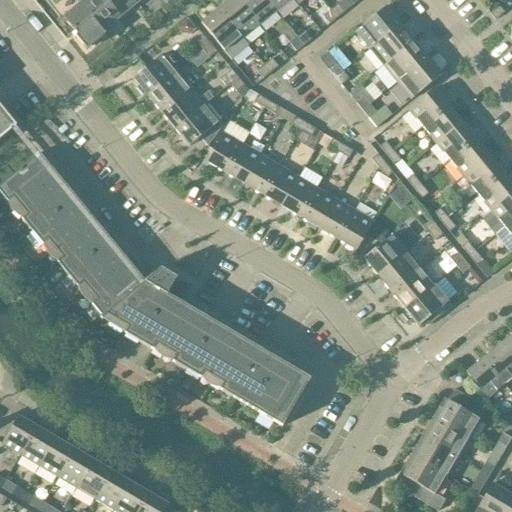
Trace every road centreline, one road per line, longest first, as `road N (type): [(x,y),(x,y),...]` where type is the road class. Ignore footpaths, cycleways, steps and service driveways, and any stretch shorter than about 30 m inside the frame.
road 1 (residential): [(0,5),(165,205),(309,291),(389,386)]
road 2 (residential): [(389,386),(477,308),(511,290)]
road 3 (residential): [(389,386),(316,511)]
road 4 (residential): [(511,101),(426,0)]
